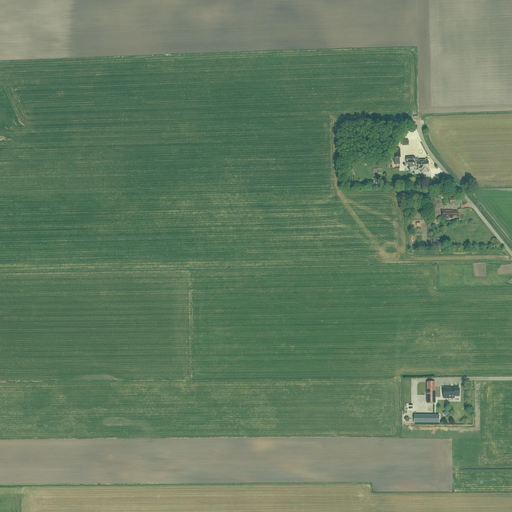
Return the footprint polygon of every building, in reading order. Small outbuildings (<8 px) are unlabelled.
[(409,164),(410,167),(416,167),(418,168),(418,171),(423,170),(423,172),(424,173),(427,173),(428,172),(428,170),(429,170),(428,162),(425,162),(425,160),(419,160),(419,162),(417,162),(415,163),(414,157),(406,158),(406,164),(409,164)] [(452,211),(442,211),(442,219),(452,219),(452,218),(457,218),(457,212),(452,212),(452,211)] [(435,382),(426,382),(426,404),(435,404),(435,382)] [(443,389),(443,399),(454,398),(454,396),(459,396),(459,388),(443,389)] [(428,415),(428,423),(439,423),(439,415),(428,415)]
